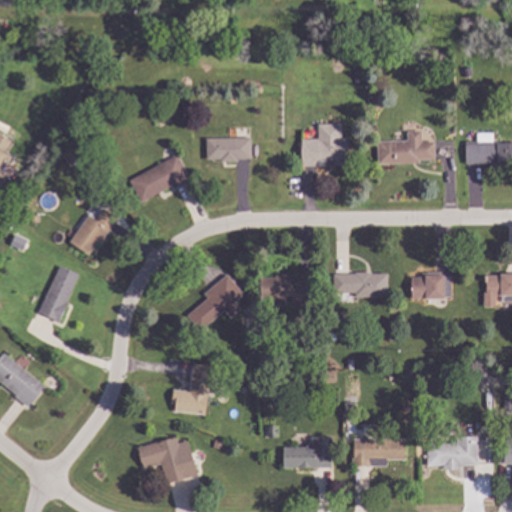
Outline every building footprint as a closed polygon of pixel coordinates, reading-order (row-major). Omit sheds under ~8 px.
[(45,6),(40,12),(34,8),(39,2),(45,6)] [(300,139),(316,139),(316,124),(340,124),(340,138),(348,138),(348,166),(300,166),(300,139)] [(374,141),(406,140),(406,132),(420,132),(421,142),(434,142),(434,159),(418,160),(418,164),(375,164),(374,141)] [(0,134),(10,140),(4,151),(5,154),(0,163),(0,134)] [(206,138),(250,137),(250,159),(206,160),(206,138)] [(464,141),(494,141),(494,143),(511,143),(511,164),(464,164),(464,141)] [(127,180),(139,203),(170,185),(172,188),(189,178),(176,154),(127,180)] [(65,241),(86,210),(93,215),(100,205),(118,217),(99,244),(95,243),(86,256),(65,241)] [(8,246),(20,251),(25,241),(13,236),(8,246)] [(57,265),(78,274),(57,322),(36,313),(57,265)] [(331,274),(352,274),(352,272),(369,272),(369,274),(388,274),(388,298),(331,298),(331,274)] [(410,277),(420,277),(420,272),(442,272),(442,276),(449,275),(449,298),(410,298),(410,277)] [(190,312),(206,298),(202,293),(226,273),(249,302),(229,318),(222,310),(202,327),(190,312)] [(511,274),(483,275),(484,292),(481,292),(482,306),(496,306),(495,295),(499,295),(499,301),(511,300),(511,274)] [(256,277),(273,277),(274,275),(309,275),(309,307),(255,307),(256,277)] [(0,354),(2,352),(42,385),(25,406),(0,385),(0,354)] [(191,363),(209,365),(203,415),(172,411),(173,404),(170,403),(171,389),(187,391),(191,363)] [(511,414),(511,413),(511,391),(503,391),(502,413),(511,414)] [(506,428),(511,429),(511,464),(501,463),(506,428)] [(135,447),(175,436),(177,442),(187,439),(197,474),(166,483),(160,462),(141,468),(135,447)] [(475,436),(476,465),(459,466),(459,469),(445,469),(445,465),(423,465),(422,437),(475,436)] [(309,437),(309,440),(303,447),(281,448),(281,469),(332,468),(332,437),(309,437)] [(352,439),(404,438),(405,460),(352,461),(352,439)]
